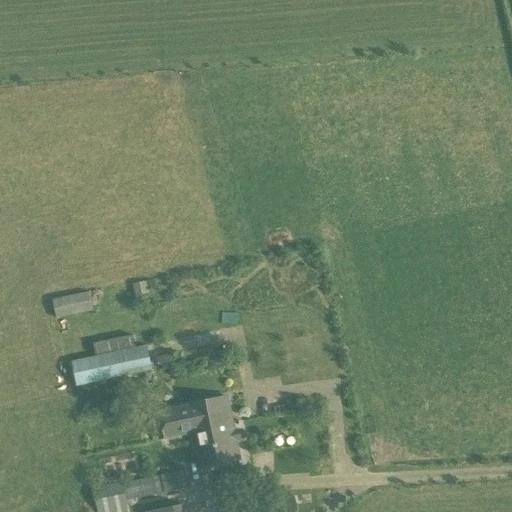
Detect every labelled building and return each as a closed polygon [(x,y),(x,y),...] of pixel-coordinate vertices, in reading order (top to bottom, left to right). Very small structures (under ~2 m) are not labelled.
[(90,292),(54,296),(56,315),(93,311),(90,292)] [(93,344),(96,356),(136,347),(133,335),(93,344)] [(96,356),(71,361),(77,386),(152,370),(147,345),(136,347),(96,356)] [(241,458),(229,397),(160,411),(166,439),(192,434),(199,467),(241,458)] [(186,488),(183,470),(123,483),(122,482),(93,488),(97,511),(128,511),(126,501),(186,488)] [(291,511),(292,511),(294,510),(295,508),(296,506),(296,504),(296,502),(296,500),(295,498),(294,496),(293,494),(292,493),(290,491),(288,491),(286,490),(283,490),(281,490),(279,491),(277,492),(275,493),(274,495),(273,496),(272,498),(271,501),(271,503),(271,505),(272,507),(273,509),(274,511),(275,511),(291,511)] [(222,511),(239,511),(235,493),(220,497),(222,511)]
